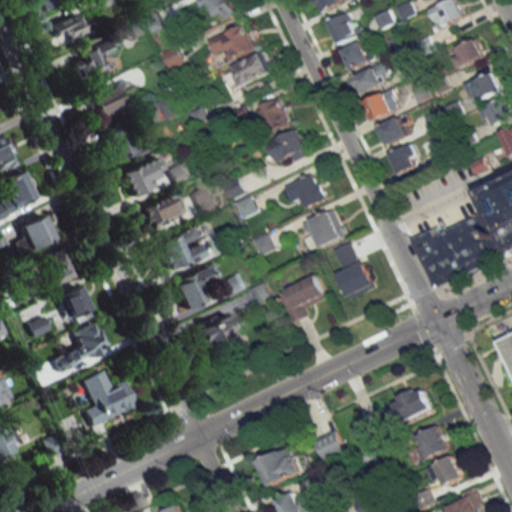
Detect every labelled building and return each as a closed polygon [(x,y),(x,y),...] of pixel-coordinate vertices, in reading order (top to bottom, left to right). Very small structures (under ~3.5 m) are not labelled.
[(33,0),(38,10),(59,0),(33,0)] [(238,10),(233,0),(204,0),(214,21),(238,10)] [(442,27),(467,16),(460,0),(452,0),(434,8),(442,27)] [(363,32),(351,10),(330,22),(341,44),(363,32)] [(83,31),(73,12),(47,25),(52,35),(62,30),(67,39),(83,31)] [(260,48),(249,23),(212,39),(219,54),(227,51),(231,60),(260,48)] [(377,59),(368,39),(345,50),(354,70),(377,59)] [(462,68),(486,56),(477,39),(453,50),(462,68)] [(106,75),(98,58),(111,52),(105,40),(77,54),(80,61),(69,66),(79,87),(106,75)] [(185,64),(182,48),(167,51),(170,67),(185,64)] [(275,70),(266,51),(226,70),(235,89),(275,70)] [(355,77),(363,93),(394,78),(386,62),(355,77)] [(468,84),(477,102),(503,88),(495,71),(468,84)] [(132,98),(124,80),(86,97),(94,115),(132,98)] [(419,101),(432,97),(428,85),(415,90),(419,101)] [(369,101),(378,120),(403,108),(394,88),(369,101)] [(167,120),(181,113),(172,95),(158,102),(167,120)] [(294,122),(284,97),(261,106),(271,131),(294,122)] [(492,116),(496,125),(511,118),(511,107),(508,98),(482,108),(486,118),(492,116)] [(387,145),(411,135),(403,116),(379,125),(387,145)] [(131,151),(121,125),(99,134),(109,160),(131,151)] [(308,154),(298,129),(270,140),(279,165),(308,154)] [(0,167),(11,163),(1,135),(0,135),(0,167)] [(401,174),(423,163),(414,143),(391,154),(401,174)] [(129,194),(162,178),(152,157),(118,173),(129,194)] [(171,183),(189,178),(184,162),(166,168),(171,183)] [(0,179),(7,197),(0,200),(0,214),(33,201),(20,171),(0,179)] [(329,198),(319,172),(288,185),(295,203),(304,199),(308,207),(329,198)] [(416,237),(435,284),(511,252),(511,175),(481,188),(490,211),(442,231),(440,227),(416,237)] [(235,198),(247,192),(241,178),(229,184),(235,198)] [(190,196),(199,214),(217,205),(208,187),(190,196)] [(138,208),(146,228),(181,213),(172,193),(138,208)] [(238,202),(244,217),(260,211),(254,195),(238,202)] [(347,236),(337,209),(302,224),(313,250),(347,236)] [(21,237),(11,242),(17,254),(51,238),(40,214),(16,226),(21,237)] [(154,243),(164,269),(202,255),(197,243),(186,247),(181,233),(154,243)] [(256,240),(263,255),(277,247),(270,233),(256,240)] [(356,241),(336,249),(345,270),(340,272),(350,297),(375,287),(356,241)] [(69,275),(57,249),(35,259),(47,286),(69,275)] [(197,288),(218,279),(211,263),(170,281),(182,309),(202,300),(197,288)] [(220,279),(223,294),(243,290),(240,275),(220,279)] [(282,291),(295,321),(314,313),(310,305),(329,297),(319,275),(282,291)] [(67,323),(88,315),(76,285),(55,293),(67,323)] [(26,300),(24,291),(7,295),(10,304),(26,300)] [(195,326),(207,358),(236,347),(224,315),(195,326)] [(24,323),(30,337),(46,329),(40,316),(24,323)] [(49,356),(55,370),(104,349),(92,321),(72,330),(78,344),(49,356)] [(511,330),(499,337),(511,364),(511,330)] [(78,378),(89,405),(80,409),(87,425),(132,408),(121,381),(109,386),(102,369),(78,378)] [(403,421),(434,408),(424,386),(394,399),(403,421)] [(0,454),(13,448),(0,422),(0,454)] [(452,449),(441,425),(416,437),(426,460),(452,449)] [(326,460),(348,451),(338,429),(317,438),(326,460)] [(259,461),(271,487),(303,471),(291,446),(259,461)] [(466,476),(455,454),(429,468),(435,480),(443,476),(447,486),(466,476)] [(451,511),(488,511),(478,488),(447,502),(451,511)] [(310,491),(300,496),(297,490),(277,499),(283,511),(314,511),(319,510),(310,491)]
